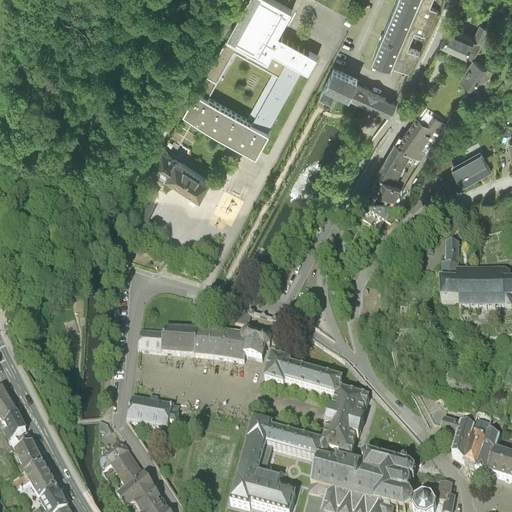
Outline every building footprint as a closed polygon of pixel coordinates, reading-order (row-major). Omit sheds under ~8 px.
[(274,0),(244,0),(225,36),(265,57),(279,33),(291,9),(274,0)] [(397,0),(373,60),(411,75),(419,56),(406,50),(414,31),(428,37),(438,12),(429,8),(432,0),(397,0)] [(475,37),(452,23),(443,38),(466,52),(467,50),(475,37)] [(255,154),(302,69),(307,72),(317,55),(279,33),(265,57),(225,36),(181,113),(249,151),(255,154)] [(473,54),(481,41),(475,37),(467,50),(473,54)] [(487,67),(473,58),(460,77),(474,86),(487,67)] [(336,89),(349,96),(355,84),(358,79),(334,67),(320,94),(331,99),(336,89)] [(492,72),(487,67),(474,86),(478,89),(492,72)] [(355,84),(349,96),(363,104),(381,113),(390,118),(396,105),(387,101),(355,84)] [(417,117),(409,128),(432,143),(445,124),(432,115),(426,124),(417,117)] [(421,160),(432,143),(409,128),(398,145),(412,154),(421,160)] [(395,143),(385,159),(401,170),(412,154),(398,145),(395,143)] [(482,148),(454,161),(461,177),(463,181),(491,168),(482,148)] [(450,154),(436,161),(447,184),(461,177),(454,161),(450,154)] [(205,189),(210,180),(170,159),(163,155),(153,174),(200,199),(205,189)] [(393,183),(401,170),(385,159),(376,172),(382,176),(393,183)] [(401,189),(393,183),(382,176),(375,186),(394,199),(401,189)] [(141,228),(157,197),(145,191),(129,222),(141,228)] [(368,218),(387,229),(396,214),(377,203),(368,218)] [(443,278),(459,278),(459,256),(447,256),(447,276),(443,276),(443,278)] [(457,284),(459,284),(459,278),(443,278),(444,294),(458,293),(457,284)] [(504,280),(504,282),(501,282),(501,280),(499,281),(499,282),(493,283),(493,281),(491,281),(491,283),(484,284),(484,282),(483,282),(483,284),(476,284),(476,283),(474,283),(474,285),(468,285),(467,284),(466,284),(466,285),(459,286),(459,284),(457,284),(458,293),(444,294),(440,295),(441,315),(454,314),(454,313),(459,313),(460,322),(461,322),(461,321),(468,320),(468,322),(470,322),(470,320),(477,320),(477,321),(479,321),(479,320),(485,319),(485,321),(487,321),(487,319),(494,319),(494,321),(496,320),(496,319),(499,318),(499,320),(501,320),(501,318),(511,317),(511,316),(511,290),(511,288),(510,288),(510,285),(511,284),(510,283),(509,283),(505,282),(506,281),(504,280)] [(248,315),(248,314),(240,312),(240,313),(236,325),(247,329),(251,318),(250,317),(249,317),(248,315)] [(275,318),(273,319),(254,315),(253,313),(251,312),(249,313),(248,314),(248,315),(249,317),(250,317),(251,318),(253,317),(272,321),(273,322),(274,323),(275,323),(277,322),(277,321),(278,320),(277,318),(275,318)] [(99,318),(100,327),(96,327),(96,340),(105,340),(105,318),(99,318)] [(288,324),(278,320),(277,321),(277,322),(275,323),(274,323),(269,338),(271,340),(271,342),(271,345),(282,348),(288,324)] [(438,322),(426,321),(425,333),(437,333),(438,322)] [(243,337),(165,326),(164,331),(160,350),(244,365),(246,358),(262,363),(265,349),(268,349),(271,347),(271,345),(271,342),(271,340),(269,338),(268,337),(266,337),(264,337),(262,338),(255,336),(253,334),(251,333),(248,333),(246,333),(244,335),(243,337)] [(160,350),(164,331),(141,328),(139,346),(160,350)] [(342,383),(290,368),(291,365),(279,361),(271,359),(264,384),(284,389),(285,385),(336,400),(332,414),(331,414),(328,423),(326,432),(327,432),(323,446),(271,432),(272,429),(253,424),(246,448),(247,448),(238,482),(237,482),(230,506),(250,511),(251,508),(264,511),(291,511),(296,498),(278,493),(280,484),(264,480),(273,452),(318,464),(311,491),(312,491),(306,511),(436,511),(436,510),(432,502),(422,500),(421,502),(410,499),(411,498),(409,497),(408,496),(410,495),(408,494),(409,490),(411,490),(411,488),(409,488),(408,484),(412,483),(413,484),(414,483),(413,482),(414,477),(416,477),(415,476),(414,476),(411,473),(410,472),(411,470),(409,470),(408,472),(406,471),(407,470),(407,469),(406,467),(404,466),(402,467),(401,467),(400,470),(393,468),(394,466),(392,465),(391,467),(386,466),(386,464),(384,463),(384,465),(378,464),(378,461),(377,461),(376,463),(371,462),(370,462),(370,459),(368,459),(367,463),(367,462),(366,462),(365,462),(364,462),(363,463),(363,464),(363,465),(363,466),(363,467),(364,467),(365,467),(365,471),(360,469),(360,467),(358,467),(358,469),(352,468),(353,466),(351,465),(350,467),(340,464),(340,463),(338,462),(339,461),(327,458),(329,453),(335,455),(334,457),(337,458),(337,456),(341,457),(340,459),(351,463),(354,452),(353,452),(356,441),(359,442),(364,423),(362,423),(365,411),(366,411),(369,401),(339,393),(342,383)] [(0,417),(1,416),(6,421),(17,410),(7,393),(3,386),(0,388),(0,417)] [(126,415),(166,426),(168,418),(177,420),(179,413),(170,411),(173,403),(133,392),(126,415)] [(19,409),(17,410),(6,421),(9,427),(4,430),(9,440),(27,426),(19,409)] [(442,432),(444,424),(445,424),(446,420),(438,418),(435,430),(442,432)] [(478,422),(475,433),(465,468),(476,474),(488,439),(490,431),(491,426),(478,422)] [(452,461),(465,468),(475,433),(461,429),(445,424),(444,424),(442,432),(440,439),(456,445),(452,461)] [(393,429),(386,431),(389,438),(395,436),(393,429)] [(494,433),(490,431),(488,439),(476,474),(488,478),(495,455),(500,443),(492,440),(494,433)] [(101,451),(104,459),(111,456),(128,445),(123,439),(120,437),(116,437),(104,444),(102,447),(101,451)] [(31,439),(14,449),(26,469),(43,459),(31,439)] [(128,445),(111,456),(127,481),(144,470),(128,445)] [(511,485),(511,460),(495,455),(488,478),(511,485)] [(47,511),(49,511),(67,501),(43,459),(26,469),(43,499),(27,508),(29,511),(47,511)] [(153,484),(144,470),(127,481),(116,488),(125,502),(133,497),(153,484)] [(437,505),(445,507),(446,500),(450,501),(452,489),(450,489),(451,485),(441,483),(437,505)] [(170,511),(153,484),(133,497),(142,511),(170,511)] [(453,511),(455,502),(450,501),(446,500),(445,507),(444,509),(443,511),(453,511)] [(73,511),(67,501),(49,511),(50,511),(73,511)]
